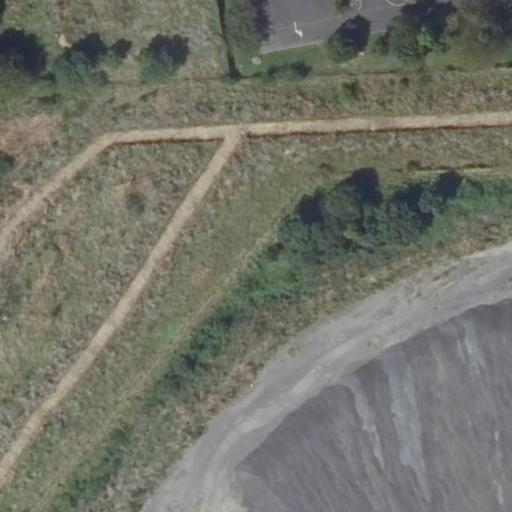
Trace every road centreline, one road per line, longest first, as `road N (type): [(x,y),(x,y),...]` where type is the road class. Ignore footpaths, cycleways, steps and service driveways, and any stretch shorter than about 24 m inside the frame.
road 1 (unclassified): [(174,166),(132,168),(93,185),(62,213),(43,250),(37,292),(45,333)]
road 2 (unclassified): [(139,411),(197,413),(249,377),(272,345),(284,307),(283,267)]
road 3 (unclassified): [(511,197),(283,267)]
road 4 (unclassified): [(141,0),(174,166)]
road 5 (unclassified): [(283,267),(270,230),(246,198),(213,176),(174,166)]
road 6 (unclassified): [(45,333),(66,370),(99,396),(139,411)]
